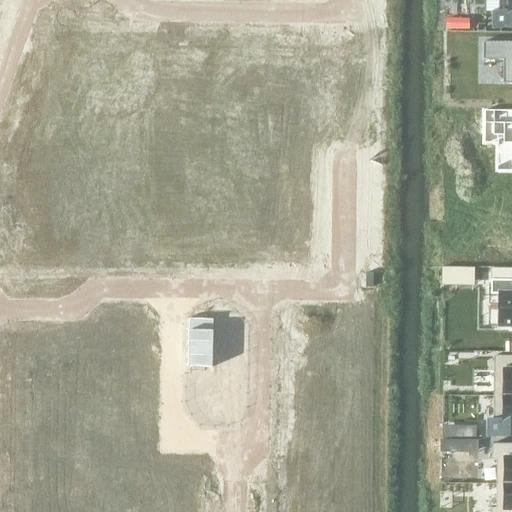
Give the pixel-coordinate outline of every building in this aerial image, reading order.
[(493,12),(492,28),(511,28),(511,0),(497,0),(498,12),(493,12)] [(511,42),(482,42),(481,60),(502,60),(501,84),(511,84),(511,42)] [(40,46),(40,81),(76,81),(76,96),(104,96),(104,80),(95,80),(96,47),(40,46)] [(159,72),(159,97),(195,97),(196,47),(172,47),(171,72),(159,72)] [(196,47),(195,97),(231,98),(231,73),(220,72),(220,47),(196,47)] [(310,50),(310,95),(331,95),(331,49),(331,50),(310,50)] [(331,49),(331,95),(352,96),(352,100),(370,100),(370,70),(354,70),(354,49),(331,49)] [(250,69),(249,99),(267,99),(267,95),(288,95),(288,50),(266,50),(266,69),(250,69)] [(288,50),(288,95),(310,95),(310,50),(288,50)] [(7,131),(7,144),(12,144),(12,149),(67,150),(67,110),(37,109),(37,125),(12,125),(12,131),(7,131)] [(511,110),(482,110),(482,144),(495,145),(495,172),(511,172),(511,110)] [(7,154),(7,167),(11,167),(11,173),(36,174),(36,185),(66,186),(67,150),(12,149),(11,154),(7,154)] [(511,193),(486,193),(486,220),(499,220),(498,246),(511,246),(511,193)] [(2,221),(3,256),(57,256),(57,235),(70,235),(70,208),(29,208),(29,219),(25,219),(25,221),(2,221)] [(127,225),(127,262),(150,263),(150,225),(127,225)] [(150,225),(150,263),(171,263),(172,226),(150,225)] [(172,226),(171,263),(193,263),(193,226),(172,226)] [(193,226),(193,263),(214,263),(215,226),(193,226)] [(215,226),(214,263),(236,264),(236,226),(215,226)] [(236,226),(236,264),(258,264),(258,227),(236,226)] [(258,227),(258,264),(279,264),(280,227),(258,227)] [(280,227),(279,264),(302,264),(302,227),(280,227)] [(511,280),(490,280),(489,295),(498,295),(497,327),(511,326),(511,280)] [(291,335),(291,359),(348,360),(349,320),(319,319),(318,335),(291,335)] [(0,351),(0,405),(31,405),(32,370),(48,370),(48,338),(20,338),(20,352),(0,351)] [(93,350),(93,390),(148,391),(148,367),(123,366),(123,350),(93,350)] [(511,356),(493,356),(492,396),(511,396),(511,356)] [(348,360),(291,359),(291,360),(293,360),(293,383),(318,383),(318,399),(348,400),(348,360)] [(93,390),(93,414),(97,414),(97,426),(123,426),(123,414),(148,415),(148,391),(93,390)] [(487,420),(486,436),(511,436),(511,396),(492,396),(492,420),(487,420)] [(290,431),(290,455),(336,455),(336,433),(341,433),(341,419),(315,419),(315,431),(290,431)] [(511,444),(490,444),(490,460),(495,460),(495,484),(511,484),(511,444)] [(156,451),(155,485),(202,486),(202,463),(181,463),(181,451),(156,451)] [(290,455),(290,479),(315,479),(315,491),(340,492),(340,478),(349,478),(350,456),(336,456),(336,455),(290,455)] [(1,471),(1,506),(53,506),(53,474),(64,474),(64,458),(21,457),(21,459),(26,459),(26,469),(21,469),(21,471),(1,471)] [(489,508),(489,511),(511,511),(511,484),(495,484),(494,508),(489,508)] [(155,485),(155,507),(200,507),(200,487),(202,487),(202,486),(155,485)]
